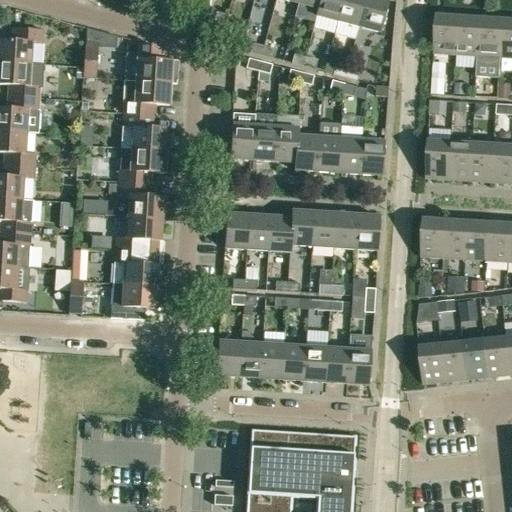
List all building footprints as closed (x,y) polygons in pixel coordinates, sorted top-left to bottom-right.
[(298,0),(297,4),(317,10),(318,10),(320,0),(298,0)] [(315,17),(337,22),(342,0),(320,0),(318,10),(317,10),(315,17)] [(365,0),(342,0),(337,22),(358,28),(365,0)] [(365,0),(358,28),(379,33),(388,0),(365,0)] [(456,56),(459,17),(436,16),(434,54),(456,56)] [(456,56),(478,57),(480,19),(459,17),(456,56)] [(213,19),(211,29),(223,32),(225,22),(213,19)] [(480,19),(478,57),(500,58),(502,20),(480,19)] [(500,58),(511,59),(511,20),(502,20),(500,58)] [(237,25),(225,22),(223,32),(235,35),(237,25)] [(43,31),(17,30),(17,42),(0,40),(0,62),(30,65),(31,43),(42,44),(43,31)] [(250,53),(261,56),(264,47),(252,44),(250,53)] [(125,67),(136,68),(135,82),(170,84),(170,85),(176,85),(177,62),(161,61),(162,52),(154,52),(154,47),(137,46),(137,54),(126,53),(125,67)] [(97,48),(85,47),(83,70),(83,78),(95,79),(97,48)] [(276,50),(264,47),(261,56),(273,59),(276,50)] [(291,64),(303,67),(305,58),(294,54),(291,64)] [(317,61),(305,58),(303,67),(315,70),(317,61)] [(246,69),(258,72),(260,62),(248,59),(246,69)] [(0,85),(14,86),(13,98),(38,99),(39,87),(41,87),(42,65),(30,65),(0,62),(0,85)] [(272,65),(260,62),(258,72),(269,75),(272,65)] [(326,63),(324,73),(345,78),(347,68),(326,63)] [(359,72),(347,68),(345,78),(357,81),(359,72)] [(287,80),(299,83),(302,73),(290,70),(287,80)] [(302,73),(299,83),(311,86),(314,76),(302,73)] [(445,79),(432,78),(431,95),(444,95),(445,79)] [(123,103),(123,115),(148,117),(148,105),(169,106),(170,85),(170,84),(135,82),(125,81),(123,103)] [(329,91),(341,94),(344,84),(332,81),(329,91)] [(455,83),(455,96),(468,96),(468,83),(455,83)] [(499,88),(498,99),(510,100),(511,83),(499,83),(499,88)] [(355,87),(344,84),(341,94),(353,97),(355,87)] [(375,97),(387,98),(388,87),(375,87),(375,97)] [(37,111),(38,99),(13,98),(12,110),(0,108),(0,130),(26,133),(38,133),(39,112),(37,111)] [(467,103),(454,102),(453,112),(467,113),(467,103)] [(475,115),(481,116),(486,111),(486,105),(476,105),(475,115)] [(230,160),(252,161),(254,126),(255,115),(233,114),(230,160)] [(120,149),(131,150),(166,152),(167,130),(147,128),(148,117),(123,115),(122,127),(120,149)] [(273,163),(276,128),(254,126),(252,161),(273,163)] [(359,175),(361,140),(362,128),(341,126),(340,139),(338,174),(359,175)] [(273,163),(294,164),(295,164),(297,136),(298,129),(276,128),(273,163)] [(0,153),(10,154),(9,166),(34,167),(35,155),(24,154),(26,133),(0,130),(0,153)] [(295,164),(294,164),(294,171),(316,173),(318,138),(297,136),(295,164)] [(316,173),(338,174),(340,139),(318,138),(316,173)] [(361,140),(359,175),(381,177),(383,142),(361,140)] [(426,179),(448,181),(451,142),(428,141),(426,179)] [(470,182),(473,144),(451,142),(448,181),(470,182)] [(473,144),(470,182),(492,183),(494,145),(473,144)] [(492,183),(511,184),(511,146),(494,145),(492,183)] [(164,174),(166,152),(131,150),(120,149),(118,183),(143,184),(144,173),(164,174)] [(0,199),(22,200),(23,179),(33,179),(34,167),(9,166),(8,177),(0,176),(0,199)] [(143,184),(118,183),(117,195),(128,196),(126,217),(162,220),(163,197),(143,196),(143,184)] [(32,201),(22,200),(0,199),(0,221),(5,222),(5,234),(30,235),(32,201)] [(90,215),(91,201),(83,201),(82,214),(90,215)] [(291,211),(291,218),(292,218),(290,246),(311,247),(314,212),(291,211)] [(333,249),(335,214),(314,212),(311,247),(333,249)] [(246,250),(248,215),(226,214),(224,249),(246,250)] [(333,249),(354,250),(357,215),(335,214),(333,249)] [(246,250),(268,252),(270,217),(248,215),(246,250)] [(357,215),(354,250),(377,252),(379,217),(357,215)] [(115,239),(114,251),(139,252),(140,240),(160,242),(162,220),(126,217),(125,239),(115,239)] [(270,217),(268,252),(290,253),(290,246),(292,218),(291,218),(270,217)] [(71,227),(72,219),(59,218),(59,227),(71,227)] [(446,221),(423,219),(421,258),(443,259),(446,221)] [(443,259),(465,260),(468,222),(446,221),(443,259)] [(468,222),(465,260),(487,262),(489,223),(468,222)] [(487,262),(509,263),(511,225),(489,223),(487,262)] [(0,245),(0,267),(17,268),(28,269),(30,235),(5,234),(4,245),(0,245)] [(138,264),(139,252),(114,251),(112,285),(122,285),(157,287),(159,265),(138,264)] [(16,290),(17,268),(0,267),(0,289),(1,290),(0,302),(26,303),(26,291),(16,290)] [(84,282),(84,270),(72,269),(72,281),(84,282)] [(449,277),(447,292),(464,293),(466,278),(449,277)] [(232,289),(244,290),(244,280),(232,279),(232,289)] [(257,281),(244,280),(244,290),(256,291),(257,281)] [(420,281),(418,297),(432,298),(432,297),(433,282),(420,281)] [(472,281),(472,291),(484,292),(485,292),(485,291),(485,282),(472,281)] [(82,283),(70,282),(68,313),(80,314),(82,283)] [(275,292),(287,293),(287,283),(275,282),(275,292)] [(300,284),(287,283),(287,293),(299,294),(300,284)] [(156,310),(157,287),(122,285),(112,285),(111,307),(156,310)] [(318,295),(330,296),(331,286),(318,285),(318,295)] [(343,286),(331,286),(330,296),(342,296),(343,286)] [(365,298),(364,301),(374,301),(375,289),(365,289),(365,298)] [(231,305),(243,306),(243,296),(231,295),(231,305)] [(243,296),(243,306),(255,307),(255,297),(243,296)] [(501,296),(486,298),(487,308),(503,306),(501,296)] [(352,303),(351,319),(363,320),(364,313),(364,301),(365,298),(352,297),(352,303)] [(274,308),(286,309),(286,299),(274,298),(274,308)] [(299,300),(286,299),(286,309),(298,310),(299,300)] [(476,299),(459,300),(460,311),(477,309),(476,299)] [(455,300),(438,302),(439,314),(456,312),(455,300)] [(317,311),(329,312),(330,302),(317,301),(317,311)] [(374,301),(364,301),(364,313),(374,314),(374,301)] [(342,302),(330,302),(329,312),(341,312),(342,302)] [(418,305),(417,319),(434,317),(433,303),(418,305)] [(239,378),(260,379),(262,344),(251,344),(251,332),(241,332),(241,343),(239,378)] [(485,340),(489,378),(510,376),(506,338),(485,340)] [(467,381),(489,378),(485,340),(463,342),(467,381)] [(216,377),(239,378),(241,343),(218,342),(216,377)] [(441,345),(445,383),(467,381),(463,342),(441,345)] [(262,344),(260,379),(281,381),(284,346),(262,344)] [(423,385),(445,383),(441,345),(419,347),(423,385)] [(305,347),(284,346),(281,381),(303,382),(305,347)] [(325,383),(327,348),(305,347),(303,382),(325,383)] [(325,383),(346,385),(349,350),(327,348),(325,383)] [(371,351),(349,350),(346,385),(368,386),(371,351)] [(349,511),(354,438),(251,431),(246,511),(349,511)] [(232,497),(214,496),(213,505),(232,506),(232,497)]
